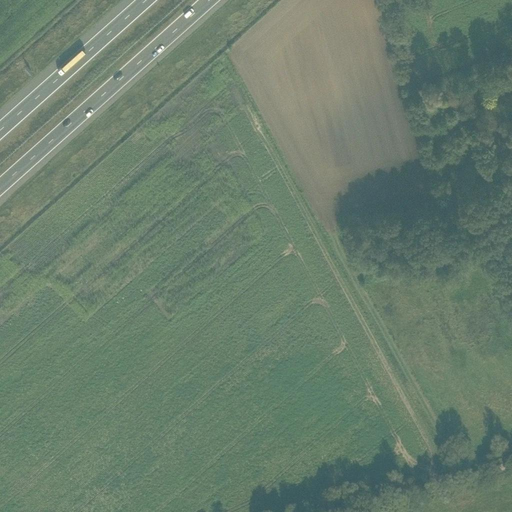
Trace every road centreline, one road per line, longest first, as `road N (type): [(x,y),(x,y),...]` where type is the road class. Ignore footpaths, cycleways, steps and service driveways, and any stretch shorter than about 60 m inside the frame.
road 1 (motorway): [(0,187),(210,0)]
road 2 (motorway): [(145,0),(0,129)]
road 3 (track): [(343,511),(511,462)]
